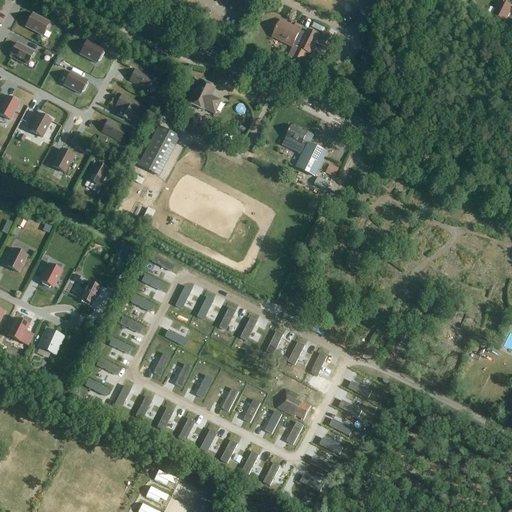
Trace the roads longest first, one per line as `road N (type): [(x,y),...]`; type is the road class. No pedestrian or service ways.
road 1 (tertiary): [(511,198),(113,0)]
road 2 (unknown): [(310,322),(244,306),(186,277),(170,281),(135,346),(139,382),(263,442)]
road 3 (track): [(353,155),(300,265),(300,302),(324,336),(387,370)]
road 4 (track): [(368,127),(353,155),(390,198),(417,220),(501,242),(509,249),(501,280)]
road 5 (track): [(511,433),(387,370)]
